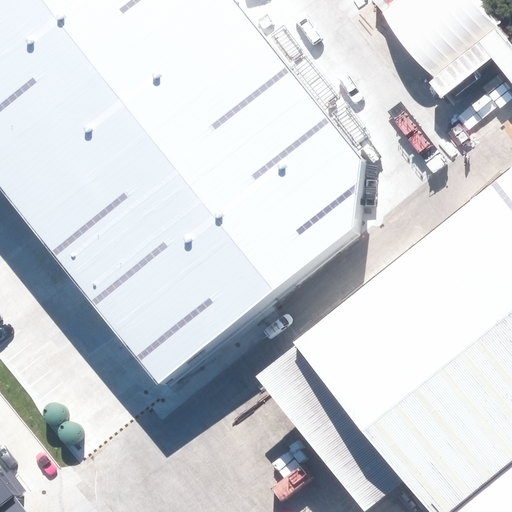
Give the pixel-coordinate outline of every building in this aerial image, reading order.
[(240,0),(0,0),(0,171),(168,383),(363,230),(368,160),(240,0)] [(306,0),(280,0),(283,17),(309,12),(306,0)] [(360,0),(336,0),(339,20),(363,16),(360,0)] [(473,0),(443,0),(455,16),(475,2),(473,0)] [(311,17),(284,22),(287,41),(315,36),(311,17)] [(511,66),(511,59),(477,20),(467,29),(505,73),(511,66)] [(426,65),(407,81),(430,108),(449,92),(426,65)] [(348,93),(330,109),(356,140),(375,124),(348,93)] [(456,511),(511,467),(511,174),(257,376),(365,511),(368,511),(404,484),(426,511),(456,511)] [(511,511),(511,473),(464,511),(511,511)]
